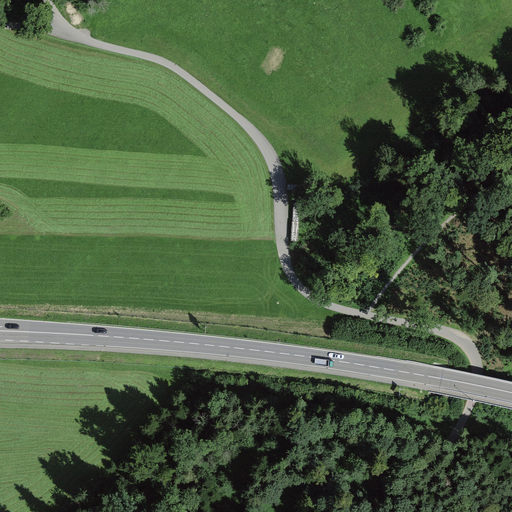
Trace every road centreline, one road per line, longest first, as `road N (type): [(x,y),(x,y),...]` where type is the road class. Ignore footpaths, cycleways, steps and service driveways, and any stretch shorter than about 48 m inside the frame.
road 1 (track): [(511,177),(474,190),(441,217),(364,312),(321,299),(283,255),(274,182),(245,133),(188,86),(81,46),(55,0)]
road 2 (secondary): [(0,332),(318,357),(511,395)]
road 3 (track): [(385,511),(467,414),(476,369),(444,332),(364,312)]
